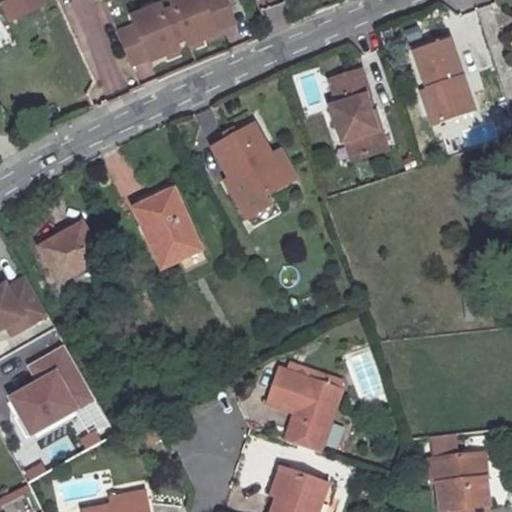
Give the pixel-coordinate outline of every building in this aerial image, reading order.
[(188,37),(191,43),(220,31),(219,28),(237,20),(227,0),(172,0),(174,4),(188,37)] [(137,24),(119,31),(133,64),(151,57),(152,60),(182,48),(179,40),(165,9),(162,3),(133,15),(137,24)] [(174,4),(165,9),(179,40),(188,37),(174,4)] [(426,91),(439,124),(473,111),(446,41),(412,55),(426,91)] [(67,47),(20,66),(49,129),(95,108),(67,47)] [(374,133),(368,117),(363,101),(367,99),(358,74),(326,85),(335,109),(329,112),(342,146),(344,146),(355,142),(361,161),(386,152),(379,131),(374,133)] [(419,94),(432,127),(439,124),(426,91),(419,94)] [(368,117),(374,133),(379,131),(373,115),(368,117)] [(254,126),(213,149),(233,182),(253,169),(268,196),(297,179),(281,152),(272,157),(254,126)] [(344,146),(351,164),(361,161),(355,142),(344,146)] [(152,194),(137,200),(140,207),(136,210),(162,271),(182,261),(188,272),(207,262),(176,192),(156,201),(152,194)] [(57,238),(40,248),(60,286),(103,260),(84,228),(59,242),(57,238)] [(47,318),(26,280),(7,291),(5,287),(0,290),(0,332),(6,329),(23,320),(27,328),(47,318)] [(480,292),(465,293),(466,321),(483,320),(480,292)] [(6,329),(11,337),(27,328),(23,320),(6,329)] [(79,412),(79,411),(94,402),(64,350),(30,369),(39,385),(12,400),(32,438),(79,412)] [(282,368),(266,405),(294,414),(285,441),(321,454),(343,391),(282,368)] [(484,453),(472,455),(476,478),(485,478),(488,478),(484,453)] [(440,511),(489,511),(485,478),(476,478),(472,455),(430,460),(433,483),(437,483),(440,511)] [(282,468),(271,497),(278,500),(289,471),(282,468)] [(278,500),(273,511),(318,511),(327,485),(289,471),(278,500)] [(145,493),(111,500),(112,505),(146,498),(145,493)] [(112,505),(83,511),(82,511),(148,511),(146,498),(112,505)]
